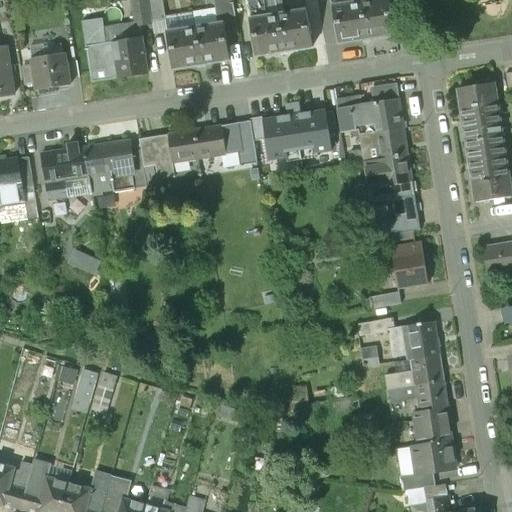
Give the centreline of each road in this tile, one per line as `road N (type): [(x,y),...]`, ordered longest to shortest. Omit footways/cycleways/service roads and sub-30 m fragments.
road 1 (residential): [(430,59),(506,511)]
road 2 (residential): [(0,125),(430,59)]
